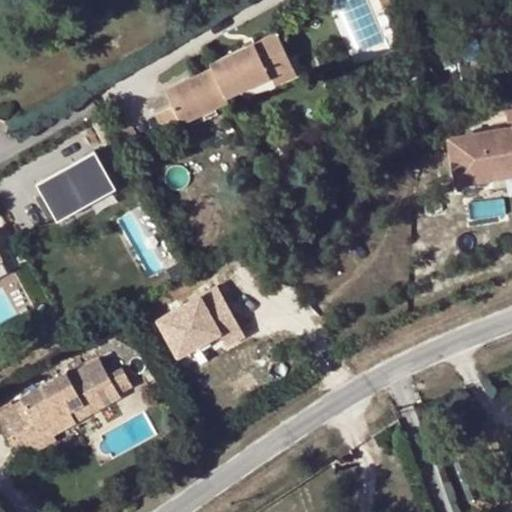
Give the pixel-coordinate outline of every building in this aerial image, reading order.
[(378,0),(382,9),(399,2),(398,0),(378,0)] [(225,97),(271,75),(293,65),(277,32),(210,64),(212,68),(165,90),(172,105),(181,123),(183,123),(228,102),(225,97)] [(293,65),(271,75),(275,84),(297,74),(293,65)] [(181,123),(172,105),(154,114),(164,135),(184,126),(183,123),(181,123)] [(511,120),(448,131),(456,174),(489,169),(487,159),(511,154),(511,116),(510,116),(511,120)] [(91,149),(35,182),(41,193),(35,197),(47,217),(53,214),(56,219),(112,186),(91,149)] [(511,154),(487,159),(489,169),(511,164),(511,154)] [(0,256),(0,276),(8,272),(0,256)] [(242,333),(214,282),(155,314),(177,354),(216,332),(223,344),(242,333)] [(0,425),(10,443),(21,437),(45,423),(51,434),(75,420),(72,414),(85,407),(88,413),(119,395),(118,394),(107,373),(99,357),(67,376),(64,371),(20,397),(22,401),(0,412),(0,425)] [(107,373),(118,394),(133,386),(122,365),(107,373)] [(75,420),(88,413),(85,407),(72,414),(75,420)] [(45,423),(21,437),(30,454),(79,427),(75,420),(51,434),(45,423)] [(511,511),(511,500),(503,511),(511,511)]
